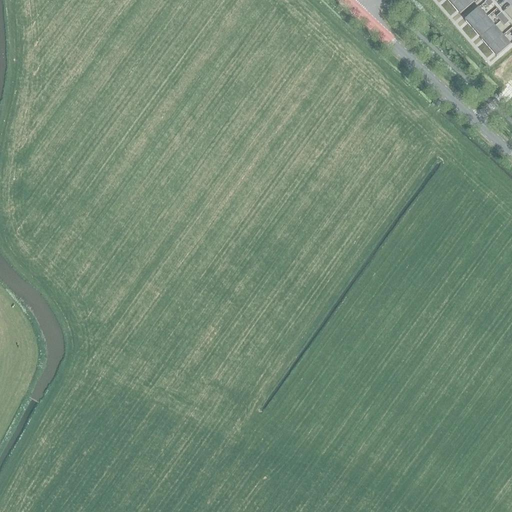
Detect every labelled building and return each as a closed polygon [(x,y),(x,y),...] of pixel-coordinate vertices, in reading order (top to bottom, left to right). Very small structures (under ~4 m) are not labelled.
[(470,0),(458,0),(451,6),(459,15),(473,3),(470,0)] [(478,8),(464,20),(472,30),(486,17),(478,8)] [(501,13),(496,17),(500,22),(505,17),(501,13)] [(486,17),(472,30),(480,39),(494,27),(486,17)] [(505,17),(500,22),(504,26),(508,22),(509,22),(505,17)] [(494,27),(480,39),(488,48),(502,36),(494,27)] [(502,36),(488,48),(496,57),(510,45),(502,36)]
